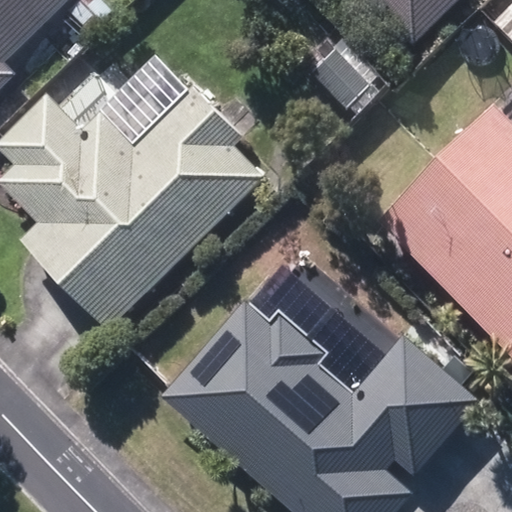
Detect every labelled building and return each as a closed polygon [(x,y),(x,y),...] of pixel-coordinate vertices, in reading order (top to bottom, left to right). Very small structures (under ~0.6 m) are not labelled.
[(0,0),(0,101),(17,85),(6,71),(79,0),(0,0)] [(363,0),(416,55),(473,0),(363,0)] [(511,13),(495,34),(511,48),(511,13)] [(304,67),(355,125),(379,103),(327,47),(304,67)] [(22,249),(108,338),(265,185),(237,157),(243,149),(194,100),(136,156),(102,120),(83,139),(50,105),(0,153),(0,157),(17,175),(0,191),(0,193),(38,233),(22,249)] [(380,232),(511,366),(511,135),(496,118),(380,232)] [(163,407),(284,511),(405,511),(413,503),(386,479),(396,469),(417,485),(479,412),(403,346),(353,403),(318,373),(326,362),(281,323),(271,335),(245,312),(163,407)]
